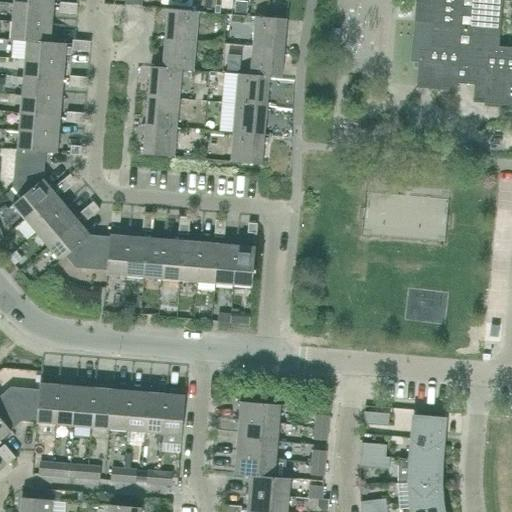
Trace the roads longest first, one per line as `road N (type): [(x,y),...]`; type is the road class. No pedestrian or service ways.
road 1 (residential): [(98,0),(104,35),(95,178),(119,194),(276,210),(264,351)]
road 2 (residential): [(207,346),(117,344),(49,330),(0,286)]
road 3 (residential): [(207,346),(195,491),(207,511)]
road 4 (residential): [(345,511),(351,364)]
road 5 (residential): [(479,372),(476,511)]
road 6 (residential): [(479,372),(351,364)]
